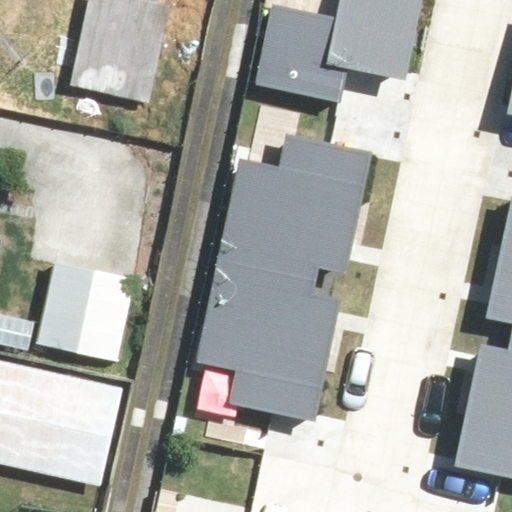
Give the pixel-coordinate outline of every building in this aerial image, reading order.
[(163,2),(150,0),(77,0),(64,91),(148,103),(163,2)] [(344,91),(352,52),(406,63),(418,0),(340,0),(339,8),(296,0),(270,0),(256,73),(344,91)] [(287,122),(281,156),(242,148),(203,351),(241,358),(234,393),(316,409),(340,289),(318,285),(323,256),(345,261),(369,138),(287,122)] [(479,327),(454,451),(511,462),(511,186),(507,186),(483,304),(506,308),(501,332),(479,327)] [(123,280),(46,267),(32,346),(109,359),(123,280)] [(117,380),(0,364),(0,464),(104,479),(117,380)]
